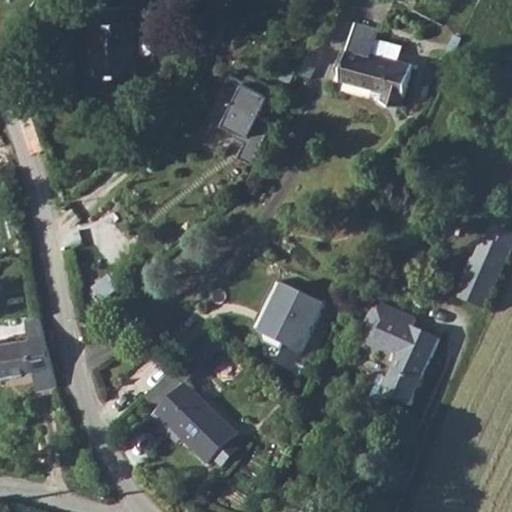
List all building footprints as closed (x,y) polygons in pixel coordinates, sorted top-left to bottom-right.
[(94,76),(137,74),(135,21),(132,21),(132,6),(130,6),(129,0),(116,0),(117,6),(95,7),(95,22),(93,22),(94,76)] [(414,64),(399,60),(403,45),(377,38),(380,29),(355,22),(341,78),(386,90),(384,100),(403,105),(414,64)] [(230,75),(210,116),(239,130),(236,136),(247,142),(239,157),(253,164),(274,122),(260,115),(274,87),(249,74),(245,82),(230,75)] [(488,239),(511,249),(511,232),(494,225),(488,239)] [(457,297),(486,310),(511,249),(488,239),(485,238),(475,259),(473,259),(457,297)] [(277,281),(264,309),(273,313),(263,334),(265,343),(282,351),(285,345),(304,353),(327,304),(277,281)] [(380,310),(374,307),(357,346),(397,363),(390,379),(382,376),(373,398),(389,405),(392,398),(412,407),(442,339),(414,327),(417,319),(383,304),(380,310)] [(273,313),(264,309),(254,329),(263,334),(273,313)] [(0,376),(35,370),(38,390),(56,387),(43,317),(27,320),(30,338),(0,343),(0,376)] [(179,366),(173,373),(186,385),(188,383),(228,341),(215,327),(178,365),(179,366)] [(186,385),(173,373),(148,399),(159,410),(155,414),(171,430),(173,428),(184,439),(210,465),(217,457),(233,441),(240,434),(188,383),(186,385)] [(179,443),(184,439),(173,428),(171,430),(155,414),(153,417),(179,443)] [(233,441),(217,457),(226,466),(241,450),(233,441)]
